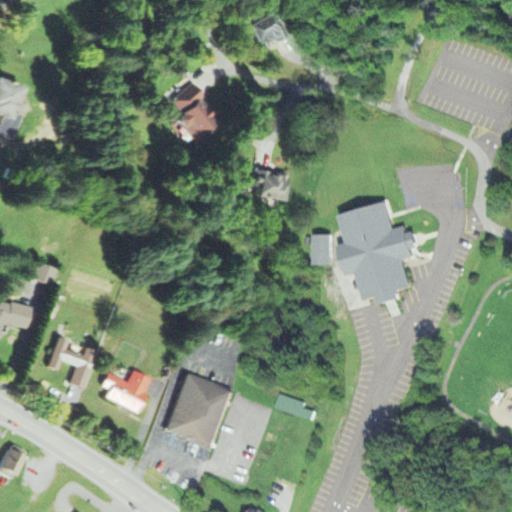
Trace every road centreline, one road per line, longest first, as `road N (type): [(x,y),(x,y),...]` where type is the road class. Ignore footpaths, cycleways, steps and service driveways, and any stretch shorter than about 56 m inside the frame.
road 1 (residential): [(486,226),(479,219),(484,174),(476,151),(418,122),(399,100),(405,67),(442,0)]
road 2 (residential): [(403,112),(351,94),(278,85),(225,64),(197,0)]
road 3 (secondary): [(160,511),(0,406)]
